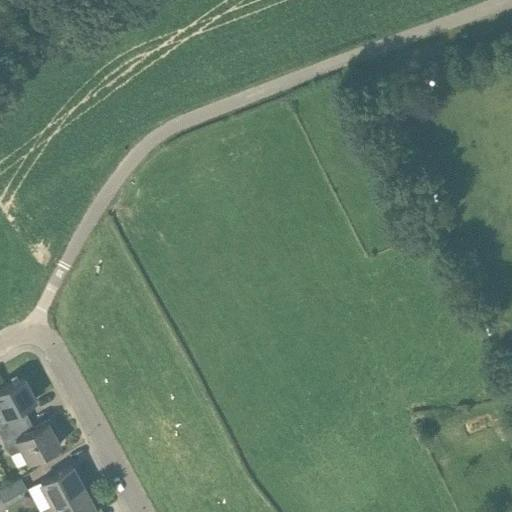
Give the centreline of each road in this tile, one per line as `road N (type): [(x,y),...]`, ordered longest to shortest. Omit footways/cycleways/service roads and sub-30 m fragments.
road 1 (unclassified): [(64,266),(123,171),(167,131),(511,0)]
road 2 (residential): [(143,511),(47,341),(33,334)]
